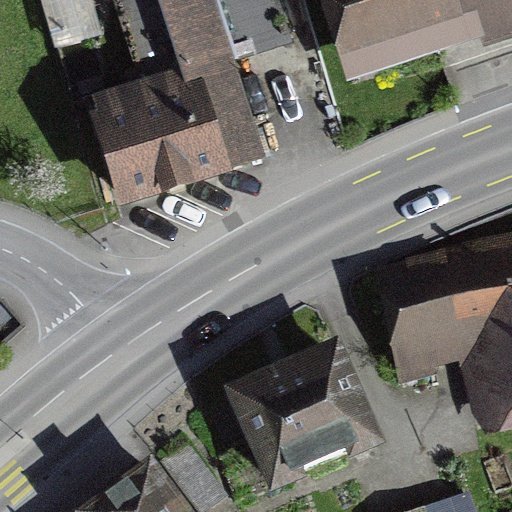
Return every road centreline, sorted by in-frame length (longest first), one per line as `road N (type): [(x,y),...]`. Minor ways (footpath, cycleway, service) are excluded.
road 1 (primary): [(125,344),(262,256),(511,148)]
road 2 (primary): [(0,457),(125,344)]
road 3 (residential): [(0,248),(50,276),(125,344)]
